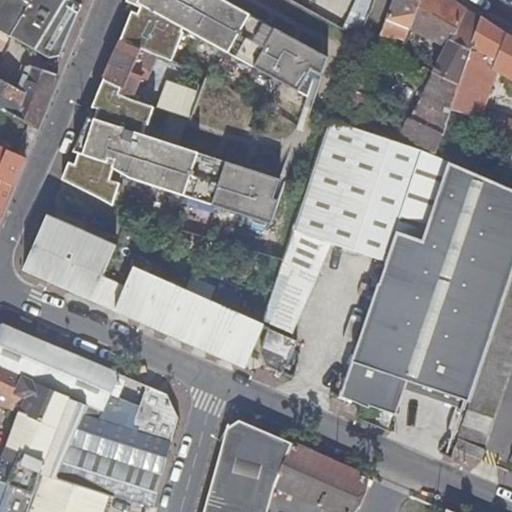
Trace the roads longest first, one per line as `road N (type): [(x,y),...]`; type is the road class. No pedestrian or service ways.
road 1 (residential): [(216,387),(500,511)]
road 2 (residential): [(0,265),(107,0)]
road 3 (residential): [(0,286),(216,387)]
road 4 (residential): [(181,511),(216,387)]
